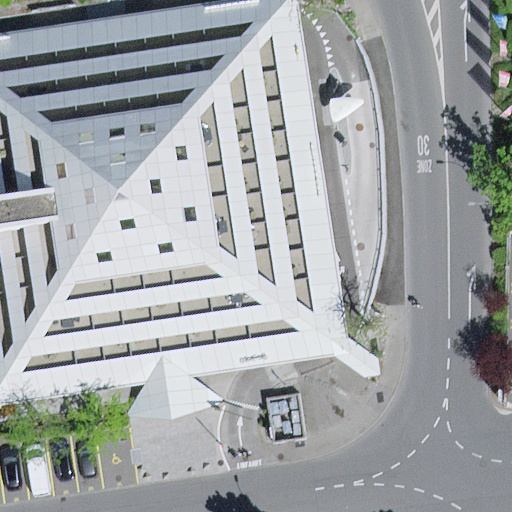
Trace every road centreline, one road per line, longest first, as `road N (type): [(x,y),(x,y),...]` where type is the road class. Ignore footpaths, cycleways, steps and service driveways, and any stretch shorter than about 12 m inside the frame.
road 1 (residential): [(429,0),(447,188),(446,412),(468,472)]
road 2 (residential): [(184,511),(468,472)]
